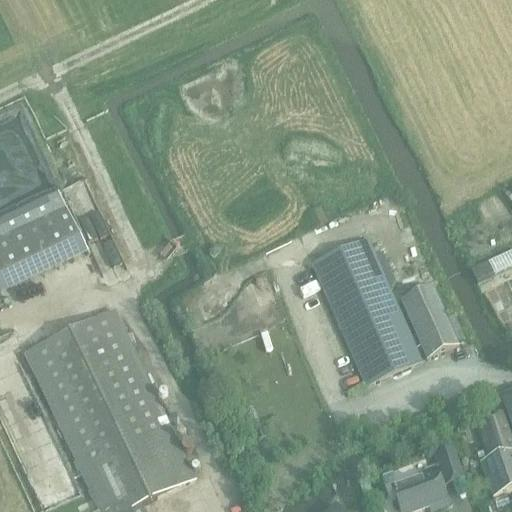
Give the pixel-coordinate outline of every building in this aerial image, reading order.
[(57,193),(0,219),(0,298),(88,259),(57,193)] [(366,390),(422,365),(368,243),(312,268),(366,390)] [(484,266),(471,273),(478,286),(491,279),(484,266)] [(427,363),(458,349),(432,289),(401,303),(427,363)] [(141,511),(140,508),(195,481),(115,313),(24,357),(98,511),(141,511)] [(511,396),(503,399),(511,424),(511,396)] [(494,500),(511,494),(511,442),(503,417),(478,426),(491,463),(482,466),(494,500)] [(435,458),(445,488),(464,482),(454,451),(435,458)] [(430,511),(446,511),(451,510),(436,471),(419,477),(420,481),(392,491),(400,511),(426,511),(430,511)]
